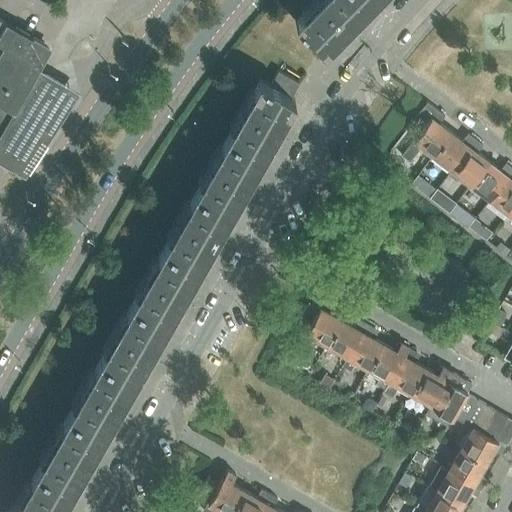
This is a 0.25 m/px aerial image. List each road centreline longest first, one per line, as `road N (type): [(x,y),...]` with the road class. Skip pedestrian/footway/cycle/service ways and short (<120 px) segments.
road 1 (residential): [(99,511),(303,151),(415,0)]
road 2 (tertiary): [(0,365),(148,114),(227,0)]
road 3 (tertiary): [(183,0),(0,275)]
